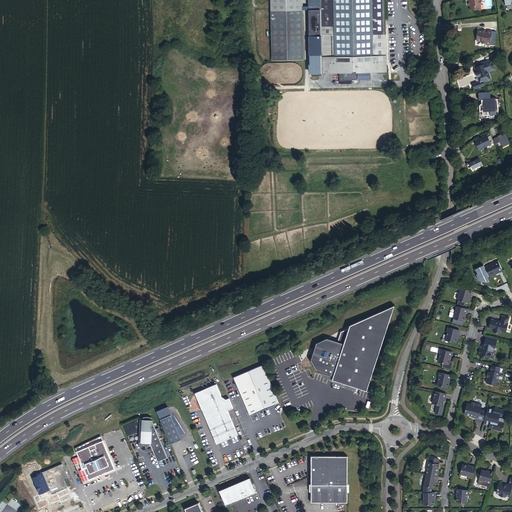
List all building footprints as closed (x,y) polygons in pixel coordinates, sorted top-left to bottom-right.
[(328,72),(326,0),(319,0),(320,72),(328,72)] [(384,0),(326,0),(328,72),(386,72),(384,0)] [(469,0),(469,2),(470,5),(470,10),(480,9),(480,4),(482,4),(481,0),(467,0),(468,0),(469,0)] [(304,59),(303,9),(271,9),(272,60),(304,59)] [(487,32),(485,31),(482,31),(477,30),(476,40),(480,41),(480,42),(485,43),(485,44),(490,45),(492,30),(487,30),(487,32)] [(491,60),(483,63),(484,64),(474,68),(475,72),(474,73),(476,77),(477,77),(478,81),(481,80),(483,82),(486,81),(487,79),(486,75),(488,74),(487,72),(494,70),(491,60)] [(495,98),(479,99),(479,104),(478,104),(477,111),(479,111),(480,115),(484,115),(484,117),(491,116),(491,115),(496,114),(495,98)] [(501,133),(495,136),(500,146),(506,143),(501,133)] [(483,135),(472,140),(476,149),(488,144),(484,137),(483,135)] [(479,165),(476,158),(467,163),(470,169),(479,165)] [(498,263),(485,269),(489,278),(495,275),(498,274),(502,272),(498,263)] [(471,297),(472,293),(461,290),(458,302),(468,305),(470,300),(470,297),(471,297)] [(367,390),(395,305),(350,325),(344,343),(328,337),(317,342),(311,360),(317,370),(318,370),(333,375),(332,379),(343,382),(356,387),(364,389),(367,390)] [(467,315),(468,311),(456,309),(454,320),(464,323),(466,315),(467,315)] [(507,325),(509,319),(502,317),(500,322),(500,323),(498,322),(491,320),(489,329),(493,330),(493,333),(495,333),(495,334),(497,334),(500,335),(500,332),(505,333),(507,325)] [(459,337),(460,332),(448,329),(447,334),(448,334),(446,342),(456,344),(457,340),(458,336),(459,337)] [(496,342),(486,340),(483,349),(482,349),(482,351),(480,350),(479,357),(488,359),(490,358),(491,353),(493,352),(494,349),(495,349),(496,342)] [(452,358),(453,354),(441,351),(439,356),(440,356),(439,364),(449,366),(450,362),(451,358),(452,358)] [(280,402),(264,364),(247,371),(245,376),(240,374),(237,382),(242,384),(239,389),(250,415),(280,402)] [(499,374),(500,369),(492,367),(490,374),(489,374),(488,378),(489,379),(487,384),(496,387),(498,381),(496,380),(497,377),(499,378),(500,374),(499,374)] [(333,375),(318,370),(324,375),(326,377),(332,380),(342,386),(355,391),(356,387),(343,382),(332,379),(333,375)] [(245,376),(247,371),(234,377),(239,389),(242,384),(237,382),(240,374),(245,376)] [(451,382),(452,377),(440,375),(439,379),(440,379),(438,387),(448,389),(449,385),(450,381),(451,382)] [(234,408),(230,398),(226,399),(224,397),(222,396),(220,395),(218,394),(216,393),(213,393),(211,392),(209,392),(207,392),(204,392),(202,392),(200,392),(198,393),(195,393),(207,408),(215,428),(211,429),(217,444),(238,435),(228,410),(234,408)] [(207,408),(195,393),(203,410),(211,429),(215,428),(207,408)] [(447,400),(447,396),(436,393),(433,405),(444,407),(445,403),(446,399),(447,400)] [(485,422),(487,413),(480,411),(481,406),(472,404),(471,406),(467,405),(464,416),(472,418),(472,417),(476,418),(475,420),(485,422)] [(173,418),(176,417),(168,406),(157,411),(160,419),(171,414),(173,418)] [(494,411),(488,410),(487,413),(485,422),(484,425),(490,427),(490,428),(494,430),(494,431),(494,432),(502,434),(504,426),(498,424),(500,418),(502,419),(504,412),(495,410),(494,411)] [(163,426),(171,443),(181,439),(179,435),(185,432),(176,417),(173,418),(171,414),(160,419),(163,426)] [(141,443),(141,442),(142,419),(144,419),(144,418),(145,417),(146,417),(147,417),(148,417),(149,417),(150,417),(151,418),(151,419),(152,419),(152,417),(151,416),(149,416),(147,416),(146,416),(145,416),(143,417),(142,418),(141,418),(141,419),(139,444),(140,445),(140,446),(140,447),(141,448),(142,449),(143,450),(144,450),(145,451),(146,451),(147,451),(154,451),(153,449),(148,449),(147,449),(146,449),(145,449),(144,448),(143,448),(143,447),(142,446),(142,445),(141,444),(141,443)] [(155,427),(152,421),(152,419),(151,419),(151,418),(150,417),(149,417),(148,417),(147,417),(146,417),(145,417),(144,418),(144,419),(142,419),(141,442),(141,443),(141,444),(142,445),(142,446),(143,447),(143,448),(144,448),(145,449),(146,449),(147,449),(148,449),(153,449),(154,451),(158,460),(167,456),(155,427)] [(90,446),(78,451),(90,479),(115,468),(103,440),(95,444),(97,447),(91,450),(90,446)] [(348,456),(312,455),(312,466),(311,466),(311,475),(311,489),(348,490),(348,481),(348,456)] [(43,473),(33,478),(42,499),(54,494),(54,493),(55,492),(55,494),(57,494),(59,494),(60,492),(59,491),(69,486),(66,479),(70,477),(67,469),(65,470),(62,463),(42,472),(43,473)] [(431,465),(429,465),(425,488),(432,489),(435,490),(437,482),(438,482),(439,474),(438,474),(440,466),(438,466),(431,465)] [(473,480),(476,468),(472,467),(471,468),(468,467),(464,466),(461,476),(469,478),(469,479),(473,480)] [(492,485),(495,473),(491,472),(490,473),(487,472),(483,471),(480,481),(492,485)] [(511,479),(510,486),(500,484),(497,494),(501,495),(500,496),(507,498),(507,497),(510,498),(511,491),(511,479)] [(225,506),(256,493),(254,488),(251,489),(246,480),(219,492),(225,506)] [(467,504),(469,492),(457,490),(457,494),(458,495),(457,502),(467,504)] [(435,498),(435,494),(431,494),(423,494),(423,506),(433,506),(433,501),(434,498),(435,498)] [(202,511),(199,502),(185,508),(186,511),(202,511)]
